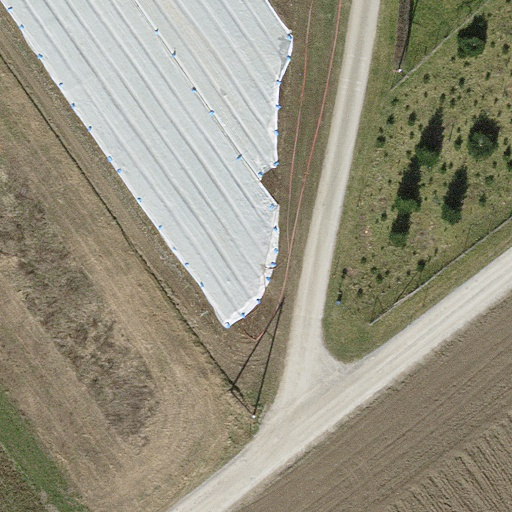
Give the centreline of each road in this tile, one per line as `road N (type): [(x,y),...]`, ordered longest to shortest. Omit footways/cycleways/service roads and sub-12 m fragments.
road 1 (track): [(372,0),(304,425)]
road 2 (track): [(304,425),(511,271)]
road 3 (track): [(304,425),(193,511)]
